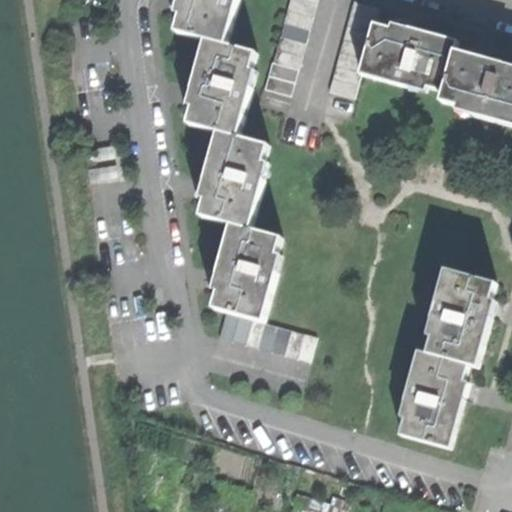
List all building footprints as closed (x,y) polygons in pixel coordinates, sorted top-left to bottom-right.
[(187,0),(188,0),(183,17),(178,34),(209,41),(229,47),(242,0),(187,0)] [(183,17),(188,0),(187,0),(182,0),(181,7),(178,16),(183,17)] [(292,0),(276,62),(301,70),(320,0),(292,0)] [(330,92),(355,100),(362,76),(375,25),(380,10),(355,2),(330,92)] [(430,89),(447,94),(458,53),(461,43),(412,30),(410,35),(393,30),(375,25),(362,76),(411,89),(412,84),(430,89)] [(410,35),(412,30),(402,27),(395,25),(393,30),(410,35)] [(209,41),(195,91),(199,92),(194,109),(190,126),(220,133),(241,138),(254,90),(250,89),(255,72),(260,55),(229,47),(209,41)] [(511,127),(511,72),(505,71),(507,66),(458,53),(447,94),(444,103),(458,107),(476,112),(474,117),(511,127)] [(267,89),(293,97),(301,70),(276,62),(275,62),(267,89)] [(254,90),(259,73),(255,72),(250,89),(254,90)] [(428,94),(430,89),(412,84),(411,89),(428,94)] [(190,108),(194,109),(199,92),(195,91),(193,100),(190,108)] [(457,113),(474,117),(476,112),(458,107),(457,113)] [(254,231),(267,183),(262,181),(267,164),(271,147),(241,138),(220,133),(206,183),(212,184),(207,201),(202,217),(233,226),(254,231)] [(267,183),(272,165),(267,164),(262,181),(267,183)] [(212,184),(206,183),(204,191),(202,200),(207,201),(212,184)] [(285,240),(254,231),(233,226),(219,276),(224,277),(219,293),(215,309),(226,313),(267,324),(281,274),(276,273),(281,256),(285,240)] [(276,273),(281,274),(285,258),(281,256),(276,273)] [(429,355),(469,367),(479,370),(493,320),(488,319),(493,302),(498,285),(447,271),(434,321),(438,322),(433,340),(429,355)] [(224,277),(219,276),(217,284),(214,292),(219,293),(224,277)] [(488,319),(493,320),(495,311),(498,303),(493,302),(488,319)] [(226,313),(219,339),(311,364),(318,337),(267,324),(226,313)] [(438,322),(434,321),(429,339),(433,340),(438,322)] [(405,420),(401,436),(452,450),(465,401),(460,400),(465,383),(469,367),(429,355),(419,353),(406,402),(410,403),(405,420)] [(460,400),(465,401),(468,392),(470,385),(465,383),(460,400)] [(410,403),(406,402),(401,419),(405,420),(410,403)]
